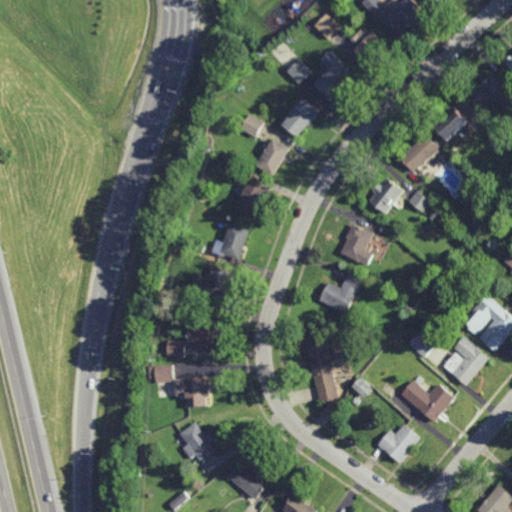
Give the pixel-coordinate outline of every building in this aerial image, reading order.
[(373,14),(363,2),(365,0),(381,0),(384,4),(373,14)] [(415,25),(413,24),(404,33),(389,17),(406,0),(415,0),(428,13),(415,25)] [(330,39),(317,26),(328,14),(341,28),(330,39)] [(380,60),(378,59),(372,65),(357,50),(375,31),(390,47),(383,54),(385,55),(380,60)] [(332,96),(318,81),(335,66),(327,57),(337,48),(359,72),(332,96)] [(301,82),(290,70),(303,58),(314,70),(301,82)] [(486,108),(470,92),(494,70),(509,87),(486,108)] [(302,134),(287,121),(306,97),(321,110),(302,134)] [(450,138),(437,124),(458,105),(470,119),(450,138)] [(243,131),(258,136),(264,120),(249,114),(243,131)] [(415,170),(402,156),(428,132),(441,146),(415,170)] [(277,173),(260,162),(277,135),(294,146),(277,173)] [(405,189),(386,212),(371,200),(377,192),(374,189),(380,181),(383,184),(389,176),(405,189)] [(256,214),(239,205),(253,177),(270,186),(256,214)] [(424,212),(411,201),(419,190),(433,201),(424,212)] [(445,209),(441,205),(447,199),(451,204),(445,209)] [(435,220),(431,217),(436,210),(440,214),(435,220)] [(241,259),(222,251),(234,220),(253,227),(241,259)] [(367,249),(375,253),(368,265),(342,251),(349,237),(347,236),(354,222),(375,233),(367,249)] [(232,284),(229,283),(223,299),(194,289),(200,274),(211,278),(216,264),(234,270),(233,272),(236,273),(232,284)] [(347,314),(320,299),(329,281),(341,287),(349,273),(364,281),(347,314)] [(474,293),(469,289),(473,285),(478,289),(474,293)] [(511,332),(496,352),(480,338),(495,321),(492,318),(477,335),(463,323),(479,305),(479,306),(488,295),(511,316),(511,332)] [(412,313),(406,309),(408,305),(414,309),(412,313)] [(219,347),(201,346),(201,348),(197,347),(197,345),(189,345),(192,314),(222,316),(219,347)] [(339,398),(321,402),(317,385),(315,374),(314,375),(308,344),(306,331),(324,327),(327,340),(327,339),(339,398)] [(425,358),(409,344),(420,333),(435,346),(425,358)] [(468,386),(445,366),(457,352),(466,360),(467,358),(455,348),(466,336),(491,358),(468,386)] [(380,347),(374,344),(378,338),(384,341),(380,347)] [(186,341),(169,340),(169,357),(186,357),(186,341)] [(176,381),(158,381),(158,377),(151,377),(151,365),(157,365),(157,364),(176,364),(176,381)] [(208,386),(212,386),(213,397),(209,397),(209,405),(190,406),(189,395),(180,396),(178,378),(207,376),(208,386)] [(420,384),(431,394),(441,383),(457,398),(436,422),(420,408),(420,409),(403,394),(415,380),(416,380),(419,376),(424,380),(420,384)] [(367,397),(354,386),(362,377),(374,388),(367,397)] [(358,405),(353,402),(356,397),(361,401),(358,405)] [(209,435),(212,433),(217,441),(214,443),(219,449),(202,460),(198,454),(192,458),(185,448),(191,444),(183,433),(199,421),(209,435)] [(422,438),(401,463),(386,450),(385,450),(379,445),(392,430),(396,434),(405,424),(422,438)] [(270,485),(258,500),(231,477),(243,462),(270,485)] [(511,510),(511,511),(481,511),(479,510),(500,485),(511,495),(511,501),(508,507),(511,510)] [(176,511),(171,504),(187,492),(192,498),(176,511)] [(286,511),(284,510),(296,495),(318,511),(286,511)]
